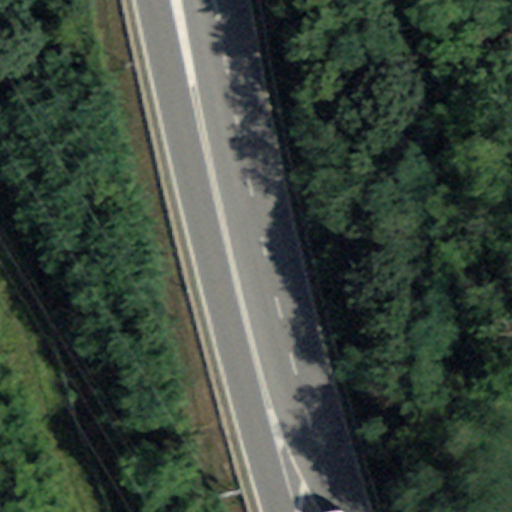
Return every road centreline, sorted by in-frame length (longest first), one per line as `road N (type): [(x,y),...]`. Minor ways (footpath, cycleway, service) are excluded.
road 1 (secondary): [(149,0),(249,411),(312,511)]
road 2 (secondary): [(317,511),(313,395),(233,0)]
